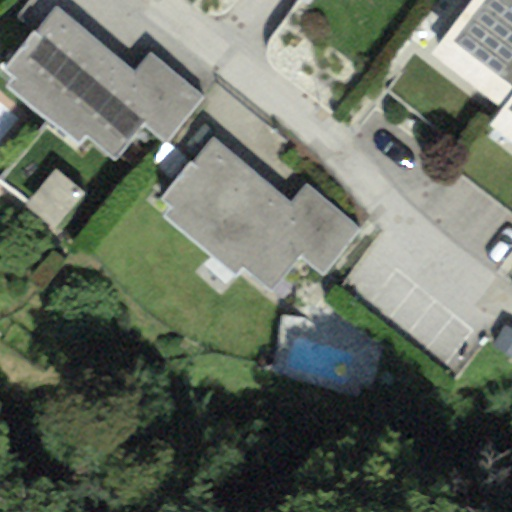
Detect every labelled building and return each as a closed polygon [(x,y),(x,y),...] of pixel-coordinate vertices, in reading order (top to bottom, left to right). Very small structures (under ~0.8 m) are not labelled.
[(294,0),(306,9),(313,0),(294,0)] [(511,144),(511,0),(471,0),(429,55),(501,111),(489,126),(511,144)] [(141,126),(164,144),(200,97),(147,53),(132,71),(55,5),(1,68),(12,77),(5,85),(78,146),(85,137),(112,160),(141,126)] [(298,257),(321,276),(357,229),(304,184),(289,203),(212,136),(158,199),(169,209),(162,217),(235,278),(242,269),(269,291),(298,257)] [(31,206),(52,182),(29,161),(8,184),(31,206)] [(56,230),(84,199),(61,179),(33,210),(56,230)]
